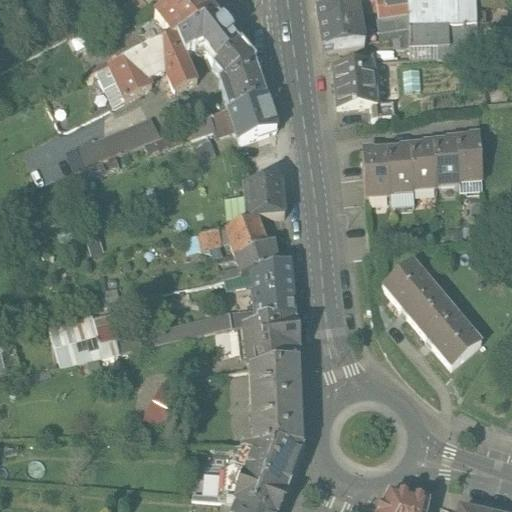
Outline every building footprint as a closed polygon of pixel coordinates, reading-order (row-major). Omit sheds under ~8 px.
[(48,0),(50,2),(47,3),(55,18),(69,11),(72,10),(67,0),(48,0)] [(141,0),(133,0),(123,8),(133,20),(151,10),(149,7),(148,8),(141,0)] [(176,0),(173,3),(154,17),(169,37),(170,38),(175,36),(175,37),(217,18),(215,16),(216,15),(212,10),(209,9),(201,0),(176,0)] [(315,0),(315,11),(376,1),(377,13),(379,22),(408,17),(408,31),(448,30),(452,30),(456,30),(475,27),(472,0),(315,0)] [(376,1),(315,11),(322,55),(365,48),(360,16),(377,13),(376,1)] [(69,11),(55,18),(64,33),(76,26),(69,11)] [(408,17),(379,22),(381,36),(408,31),(408,17)] [(240,44),(217,18),(175,37),(184,57),(202,48),(211,69),(240,44)] [(448,30),(408,31),(409,50),(449,49),(449,47),(458,47),(458,42),(449,42),(448,30)] [(169,37),(131,56),(145,83),(162,74),(172,95),(196,83),(184,57),(175,37),(175,36),(170,38),(169,37)] [(251,57),(240,44),(211,69),(223,81),(218,85),(227,113),(265,99),(251,57)] [(131,56),(106,68),(122,101),(148,89),(145,83),(131,56)] [(372,64),(332,69),(336,113),(370,109),(381,108),(381,107),(377,74),(373,75),(372,64)] [(265,99),(227,113),(209,121),(213,132),(212,133),(214,138),(234,131),(238,144),(275,129),(265,99)] [(381,108),(370,109),(371,122),(393,119),(391,106),(381,107),(381,108)] [(183,133),(143,147),(148,157),(169,148),(212,133),(213,132),(209,121),(183,133)] [(466,144),(454,145),(457,187),(458,187),(481,185),(478,141),(467,142),(466,144)] [(208,142),(187,148),(192,165),(214,156),(208,142)] [(454,145),(444,145),(443,148),(431,148),(434,191),(435,191),(458,189),(458,187),(457,187),(454,145)] [(420,151),(408,152),(411,194),(412,194),(435,192),(435,191),(434,191),(431,148),(421,149),(420,151)] [(397,155),(385,156),(388,198),(389,198),(412,196),(412,194),(411,194),(408,152),(398,153),(397,155)] [(372,154),(361,155),(364,201),(389,200),(389,198),(388,198),(385,156),(373,156),(372,154)] [(112,160),(97,167),(101,176),(116,170),(112,160)] [(281,185),(243,190),(246,225),(256,221),(284,217),(281,185)] [(246,225),(225,232),(218,234),(220,246),(229,244),(233,258),(266,246),(256,221),(246,225)] [(218,234),(196,239),(200,253),(208,251),(208,249),(220,246),(218,234)] [(266,246),(233,258),(237,270),(239,277),(279,267),(273,243),(266,246)] [(239,277),(223,282),(225,289),(253,286),(256,315),(256,323),(293,320),(288,265),(239,277)] [(411,269),(382,294),(449,375),(480,349),(411,269)] [(237,270),(221,274),(223,282),(239,277),(237,270)] [(229,317),(115,345),(115,343),(99,347),(92,320),(48,331),(58,371),(240,330),(257,326),(256,323),(256,315),(229,317)] [(293,320),(256,323),(257,326),(240,330),(242,351),(243,357),(246,357),(248,373),(249,373),(298,365),(293,320)] [(240,330),(216,336),(218,359),(242,351),(240,330)] [(298,365),(249,373),(250,404),(255,404),(256,413),(254,413),(255,434),(251,435),(252,451),(301,451),(298,365)] [(252,451),(244,451),(240,453),(239,459),(236,459),(234,465),(233,465),(232,471),(227,471),(222,507),(238,509),(246,511),(278,511),(301,451),(252,451)] [(425,511),(427,507),(387,498),(379,511),(425,511)]
